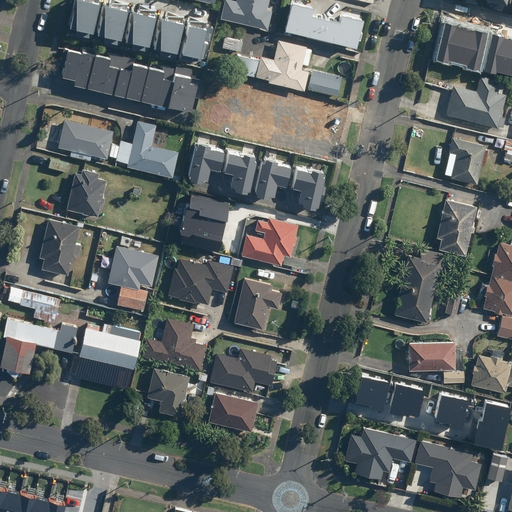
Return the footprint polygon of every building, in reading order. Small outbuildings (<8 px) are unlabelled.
[(74,2),(69,21),(74,22),(73,29),(91,33),(98,0),(75,0),(75,2),(74,2)] [(102,7),(97,26),(103,28),(101,34),(119,38),(128,2),(117,0),(103,0),(104,8),(102,7)] [(194,3),(180,0),(172,0),(171,8),(192,13),(194,3)] [(271,0),(226,0),(222,18),(269,29),(274,8),(270,6),(271,0)] [(130,14),(126,33),(131,34),(129,40),(148,45),(156,9),(131,3),(132,14),(130,14)] [(293,4),(287,33),(356,49),(363,21),(342,16),(341,23),(315,17),(317,10),(293,4)] [(158,20),(154,39),(159,41),(157,47),(176,51),(184,15),(159,9),(160,21),(158,20)] [(511,65),(511,26),(446,12),(438,49),(511,65)] [(198,50),(203,51),(208,32),(206,31),(208,21),(187,16),(178,52),(196,56),(198,50)] [(243,42),(224,38),(221,50),(240,54),(243,42)] [(257,81),(304,92),(309,72),(302,71),(308,47),(277,40),(272,60),(262,57),(261,61),(257,78),(257,81)] [(66,49),(60,78),(73,81),(72,85),(189,111),(191,100),(198,101),(202,80),(188,77),(190,69),(174,66),(174,70),(163,67),(162,71),(134,64),(135,60),(109,54),(108,58),(66,49)] [(237,56),(234,73),(257,78),(261,61),(237,56)] [(308,91),(338,98),(343,76),(313,69),(308,91)] [(444,114),(493,127),(502,93),(494,91),(497,81),(477,75),(473,91),(452,86),(444,114)] [(335,140),(343,106),(210,78),(202,112),(335,140)] [(62,119),(55,146),(104,158),(110,130),(62,119)] [(158,125),(139,121),(128,166),(173,177),(179,152),(153,145),(158,125)] [(482,145),(449,137),(446,152),(453,153),(447,177),(473,183),(482,145)] [(511,151),(511,140),(503,138),(498,159),(509,162),(511,151)] [(220,172),(225,149),(197,143),(188,181),(208,185),(211,170),(220,172)] [(259,157),(229,151),(224,173),(234,175),(230,191),(250,195),(259,157)] [(288,188),(293,165),(265,158),(256,196),(275,201),(279,186),(288,188)] [(326,173),(297,166),(292,189),(302,191),(298,206),(318,211),(326,173)] [(95,172),(79,168),(78,174),(72,172),(63,209),(94,216),(103,180),(94,177),(95,172)] [(190,190),(179,236),(220,246),(230,200),(190,190)] [(461,254),(472,206),(442,199),(433,237),(437,238),(435,248),(461,254)] [(253,230),(262,232),(260,238),(244,234),(239,255),(277,264),(280,254),(287,255),(294,224),(265,217),(265,222),(255,219),(253,230)] [(36,255),(41,256),(38,267),(63,273),(75,225),(45,218),(36,255)] [(511,315),(511,311),(511,245),(496,242),(480,308),(511,315)] [(118,247),(110,284),(140,291),(142,285),(153,288),(160,256),(118,247)] [(437,262),(405,254),(391,314),(423,322),(437,262)] [(288,256),(285,256),(283,266),(300,269),(302,259),(288,256)] [(177,257),(175,268),(172,267),(165,294),(205,304),(209,288),(225,292),(231,265),(204,259),(203,264),(177,257)] [(278,291),(268,289),(269,284),(240,278),(230,322),(258,328),(264,305),(275,307),(278,291)] [(13,302),(34,308),(32,313),(39,315),(38,318),(53,322),(56,307),(59,297),(17,285),(13,302)] [(459,295),(447,292),(442,314),(453,316),(459,295)] [(511,339),(511,316),(500,314),(495,335),(511,339)] [(57,330),(4,317),(0,333),(2,334),(30,341),(70,351),(76,327),(59,323),(57,330)] [(191,323),(164,317),(159,341),(144,337),(140,356),(197,369),(203,344),(192,342),(193,338),(188,337),(191,323)] [(135,339),(81,326),(74,355),(86,358),(128,369),(135,339)] [(30,341),(2,334),(0,342),(0,366),(23,372),(30,341)] [(451,340),(404,341),(405,369),(451,368),(451,340)] [(250,390),(252,381),(268,384),(274,360),(267,359),(268,354),(238,347),(236,357),(213,352),(207,380),(250,390)] [(487,354),(487,357),(475,354),(469,383),(500,389),(506,361),(498,359),(498,357),(487,354)] [(69,373),(82,376),(86,358),(74,355),(69,373)] [(143,396),(157,399),(155,410),(177,415),(186,375),(150,367),(143,396)] [(452,370),(440,370),(440,383),(462,383),(462,370),(452,370)] [(363,376),(357,405),(383,411),(390,382),(363,376)] [(397,384),(390,413),(417,419),(424,390),(397,384)] [(255,401),(212,392),(206,421),(248,431),(255,401)] [(441,394),(435,423),(462,429),(468,400),(441,394)] [(483,400),(475,440),(501,446),(510,406),(483,400)] [(353,462),(351,472),(378,477),(380,469),(386,470),(389,457),(406,461),(411,439),(358,427),(356,435),(347,433),(341,459),(353,462)] [(427,480),(433,481),(431,490),(458,496),(461,487),(473,489),(478,463),(468,460),(470,452),(416,440),(411,462),(430,466),(427,480)] [(393,476),(390,487),(405,491),(407,479),(393,476)] [(0,485),(0,511),(60,511),(63,500),(0,485)]
